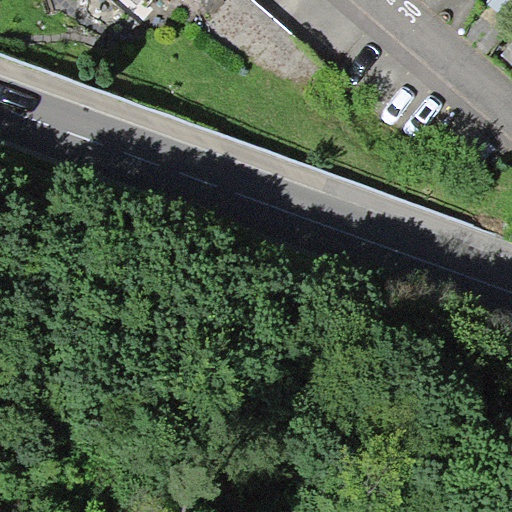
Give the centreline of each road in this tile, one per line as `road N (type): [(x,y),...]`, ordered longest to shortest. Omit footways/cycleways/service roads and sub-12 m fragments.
road 1 (tertiary): [(0,112),(511,294)]
road 2 (residential): [(511,105),(389,0)]
